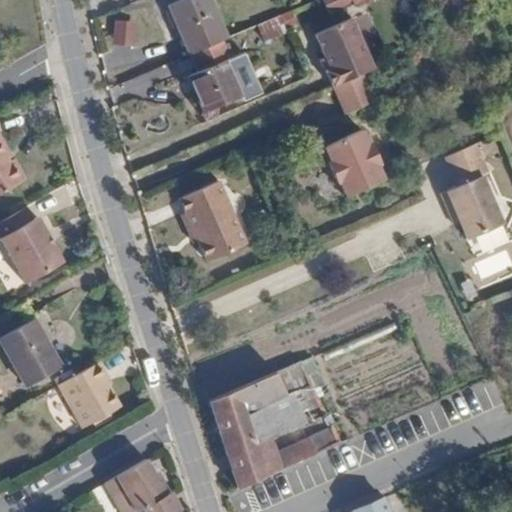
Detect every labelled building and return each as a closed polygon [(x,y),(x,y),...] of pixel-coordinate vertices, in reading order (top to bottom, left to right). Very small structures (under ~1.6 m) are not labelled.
[(183,0),(167,7),(186,56),(188,55),(218,42),(225,40),(207,0),(183,0)] [(323,16),(362,0),(320,0),(321,1),(298,10),(307,32),(326,25),(323,16)] [(511,0),(460,0),(453,3),(461,22),(469,19),(511,1),(511,0)] [(511,5),(470,23),(479,45),(511,31),(511,5)] [(284,33),(277,17),(251,28),(259,43),(284,33)] [(361,73),(373,67),(349,17),(312,34),(328,68),(323,70),(330,86),(331,86),(361,73)] [(133,47),(134,21),(110,21),(109,47),(133,47)] [(218,42),(188,55),(196,74),(188,78),(202,112),(238,96),(232,83),(250,74),(241,55),(227,61),(218,42)] [(374,100),(361,73),(331,86),(345,113),(374,100)] [(250,74),(232,83),(240,100),(258,92),(250,74)] [(362,145),(356,130),(319,146),(326,160),(322,161),(332,183),(334,182),(341,196),(377,180),(370,165),(374,164),(364,143),(362,145)] [(10,158),(0,139),(0,150),(6,161),(10,158)] [(454,223),(462,242),(499,228),(478,177),(484,174),(473,144),(442,156),(454,186),(438,193),(445,211),(449,209),(454,223)] [(0,192),(23,179),(10,158),(6,161),(0,150),(0,192)] [(249,243),(222,179),(176,200),(191,232),(193,231),(198,241),(195,242),(205,262),(249,243)] [(32,218),(25,206),(0,219),(0,241),(23,281),(62,259),(52,241),(49,242),(45,234),(48,233),(38,215),(32,218)] [(449,209),(445,211),(450,224),(454,223),(449,209)] [(58,365),(30,317),(0,334),(0,344),(23,385),(58,365)] [(104,374),(95,359),(55,383),(80,426),(117,404),(101,376),(104,374)] [(313,385),(301,359),(277,369),(289,396),(313,385)] [(277,369),(208,399),(237,488),(281,468),(275,452),(268,435),(258,410),(289,396),(277,369)] [(298,421),(289,396),(258,410),(268,435),(298,421)] [(281,468),(342,442),(333,425),(275,452),(281,468)] [(130,511),(139,507),(142,511),(180,511),(168,489),(163,491),(144,458),(113,475),(123,493),(112,499),(119,511),(130,511)] [(113,475),(103,482),(112,499),(123,493),(113,475)] [(386,511),(381,499),(349,511),(386,511)]
